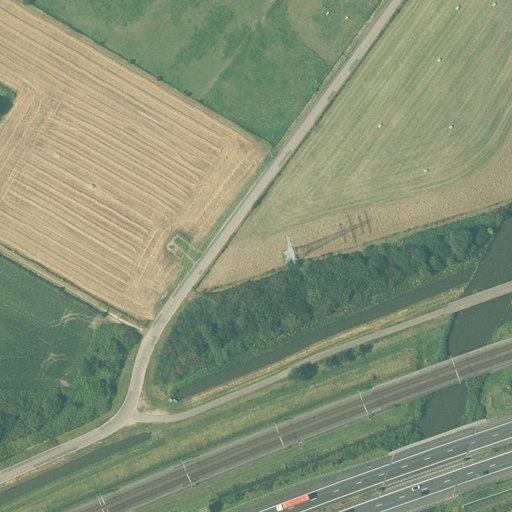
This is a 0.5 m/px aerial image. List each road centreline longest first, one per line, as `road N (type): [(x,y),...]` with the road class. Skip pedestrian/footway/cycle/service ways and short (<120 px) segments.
road 1 (unclassified): [(0,481),(97,437),(128,413),(153,332),(394,0)]
road 2 (motorway): [(511,430),(283,511)]
road 3 (motorway): [(362,511),(511,460)]
